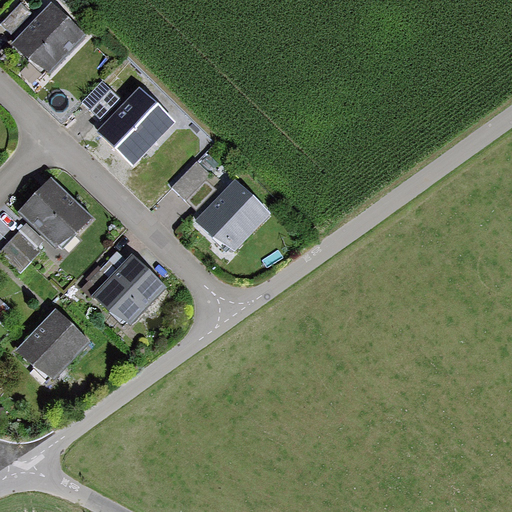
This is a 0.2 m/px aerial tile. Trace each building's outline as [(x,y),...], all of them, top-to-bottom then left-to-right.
[(86,37),(51,5),(41,16),(37,21),(18,41),(12,47),(48,79),(86,37)] [(2,27),(18,41),(37,21),(21,7),(2,27)] [(81,102),(100,120),(120,99),(101,81),(81,102)] [(174,124),(142,92),(131,103),(102,132),(134,164),(174,124)] [(197,164),(174,188),(203,217),(223,197),(206,181),(210,177),(197,164)] [(95,221),(52,181),(18,217),(61,257),(95,221)] [(271,217),(236,184),(223,197),(203,217),(196,225),(232,258),(271,217)] [(19,234),(2,253),(21,271),(39,252),(19,234)] [(165,292),(131,260),(94,299),(128,332),(165,292)] [(90,346),(55,313),(17,353),(52,386),(90,346)]
